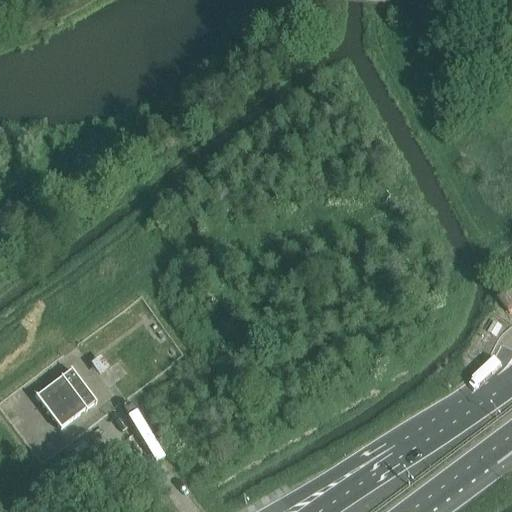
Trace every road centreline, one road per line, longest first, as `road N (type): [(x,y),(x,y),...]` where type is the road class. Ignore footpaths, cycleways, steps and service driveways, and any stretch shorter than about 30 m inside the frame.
road 1 (track): [(511,232),(492,245),(379,46),(381,0)]
road 2 (primary): [(506,386),(322,511)]
